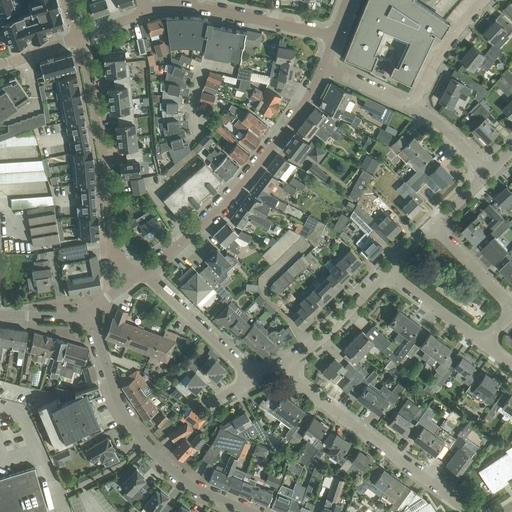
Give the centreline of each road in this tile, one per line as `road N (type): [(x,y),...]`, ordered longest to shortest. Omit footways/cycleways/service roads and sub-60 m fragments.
road 1 (residential): [(140,276),(233,195),(326,66)]
road 2 (residential): [(249,511),(196,489),(133,431),(88,317)]
road 3 (residential): [(140,276),(112,252),(79,37)]
road 4 (residential): [(471,511),(277,371)]
road 5 (residential): [(254,379),(140,276)]
road 6 (residential): [(277,371),(316,344),(387,270)]
road 7 (residential): [(203,133),(190,121),(193,90),(218,10)]
road 8 (residential): [(411,107),(457,28),(485,0)]
road 9 (residential): [(483,344),(387,270)]
